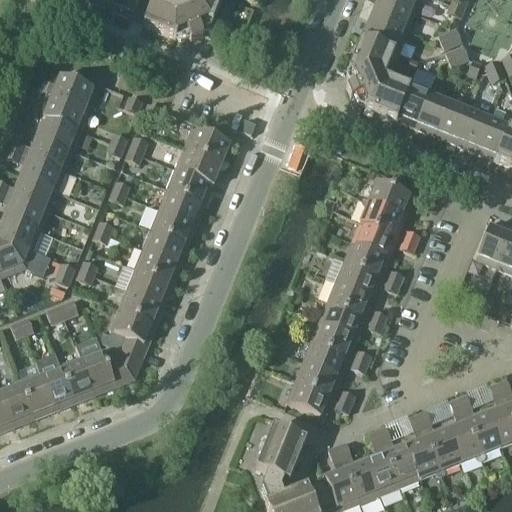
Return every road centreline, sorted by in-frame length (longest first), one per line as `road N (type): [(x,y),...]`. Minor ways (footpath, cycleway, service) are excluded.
road 1 (residential): [(0,480),(166,408),(291,109)]
road 2 (residential): [(480,184),(291,109)]
road 3 (residential): [(432,320),(403,310),(378,378),(394,418)]
road 4 (residential): [(432,320),(480,184)]
road 5 (residential): [(394,418),(502,377),(511,356)]
